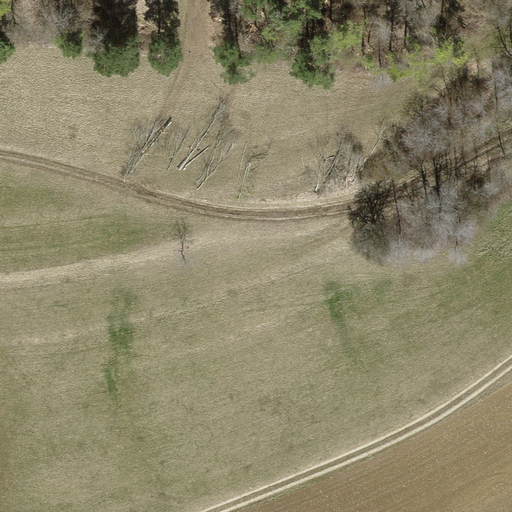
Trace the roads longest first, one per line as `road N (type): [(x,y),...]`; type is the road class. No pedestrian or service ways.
road 1 (track): [(0,153),(186,205),(281,214),(416,189),(511,133)]
road 2 (track): [(217,511),(431,419),(511,361)]
